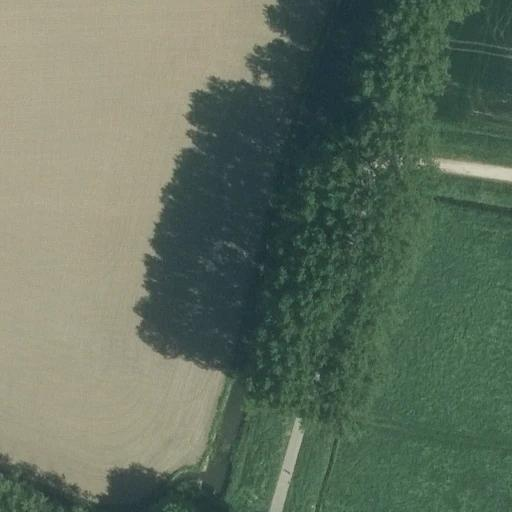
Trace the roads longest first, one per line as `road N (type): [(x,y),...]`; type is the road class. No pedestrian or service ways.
road 1 (unclassified): [(274,511),(357,224),(378,84),(404,0)]
road 2 (track): [(511,175),(370,157)]
